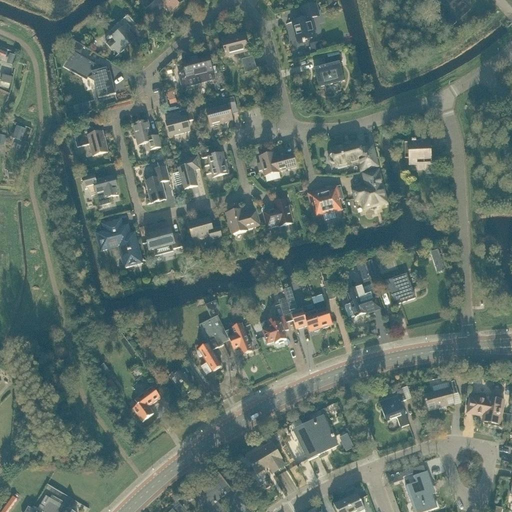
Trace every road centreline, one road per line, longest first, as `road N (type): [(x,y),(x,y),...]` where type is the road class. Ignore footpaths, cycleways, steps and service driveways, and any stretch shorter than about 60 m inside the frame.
road 1 (residential): [(238,168),(239,197),(147,219),(139,214),(116,123),(120,112),(151,103),(146,71),(235,0)]
road 2 (tertiary): [(127,511),(217,436),(280,399),(346,371),(466,348)]
road 3 (unclassified): [(466,348),(446,100)]
road 4 (residential): [(444,442),(463,500),(481,503),(492,447),(466,442)]
road 5 (residential): [(308,131),(350,129),(446,100)]
road 6 (residential): [(290,128),(260,23),(237,0)]
